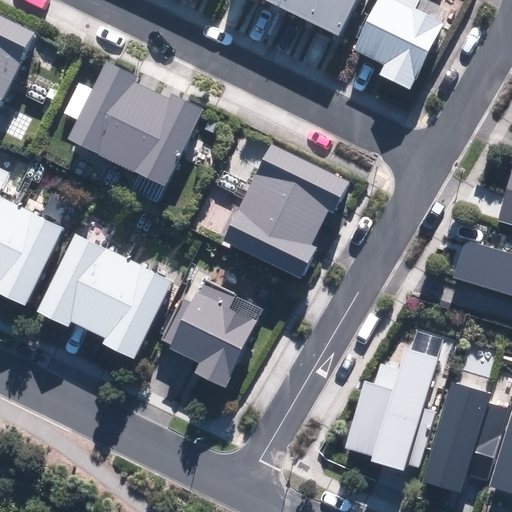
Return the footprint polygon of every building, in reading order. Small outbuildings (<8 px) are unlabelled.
[(364,0),(269,0),(345,38),(364,0)] [(451,20),(409,0),(383,0),(360,50),(390,65),(385,75),(417,91),(451,20)] [(0,18),(0,118),(39,38),(0,18)] [(78,146),(174,190),(210,110),(114,67),(78,146)] [(356,184),(275,146),(230,243),(306,281),(322,250),(316,247),(341,197),(349,200),(356,184)] [(511,175),(497,222),(511,226),(511,175)] [(71,228),(0,195),(0,286),(2,287),(0,291),(0,293),(33,309),(71,228)] [(180,270),(92,223),(46,310),(134,356),(180,270)] [(511,254),(472,242),(457,278),(511,295),(511,254)] [(267,312),(206,282),(173,348),(207,364),(201,377),(229,390),(267,312)] [(348,452),(412,471),(445,357),(409,346),(398,383),(371,375),(348,452)] [(500,457),(511,402),(511,376),(497,373),(496,381),(458,373),(432,486),(470,495),(479,453),(500,457)] [(511,435),(498,489),(511,492),(511,435)]
